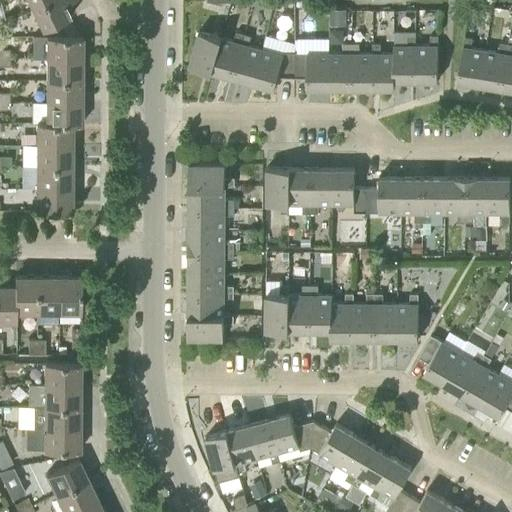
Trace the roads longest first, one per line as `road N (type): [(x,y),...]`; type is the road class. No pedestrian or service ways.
road 1 (residential): [(152,399),(236,380),(377,386),(405,412),(428,456),(511,509)]
road 2 (residential): [(511,153),(422,150),(394,160),(310,126),(153,112)]
road 3 (residential): [(148,256),(0,253)]
road 4 (unclassified): [(148,256),(153,112)]
road 5 (unclassified): [(152,399),(148,256)]
road 6 (residential): [(195,511),(152,399)]
